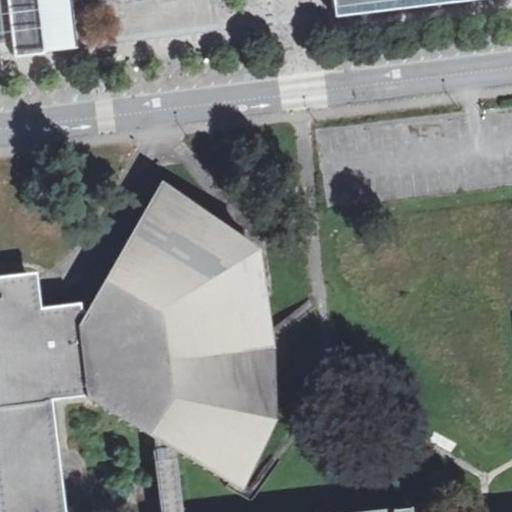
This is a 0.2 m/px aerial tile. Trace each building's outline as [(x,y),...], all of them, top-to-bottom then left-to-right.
[(66,0),(0,0),(0,57),(73,49),(69,16),(66,0)] [(331,0),(333,17),(448,3),(447,0),(331,0)] [(74,305),(41,308),(51,393),(87,403),(152,441),(176,458),(234,490),(242,495),(276,426),(273,360),(271,348),(270,338),(254,247),(162,186),(86,312),(74,305)] [(37,274),(0,277),(0,511),(65,511),(51,393),(41,308),(37,274)] [(152,441),(161,511),(182,511),(176,458),(152,441)]
